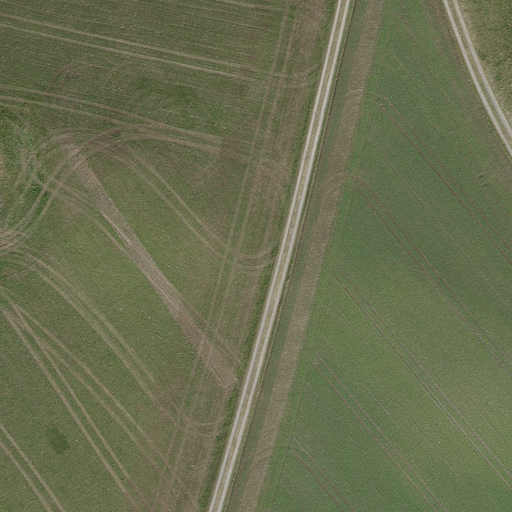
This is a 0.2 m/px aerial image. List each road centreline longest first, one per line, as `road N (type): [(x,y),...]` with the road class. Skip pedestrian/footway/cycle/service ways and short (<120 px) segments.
road 1 (track): [(344,0),(215,511)]
road 2 (track): [(450,0),(482,88),(511,139)]
